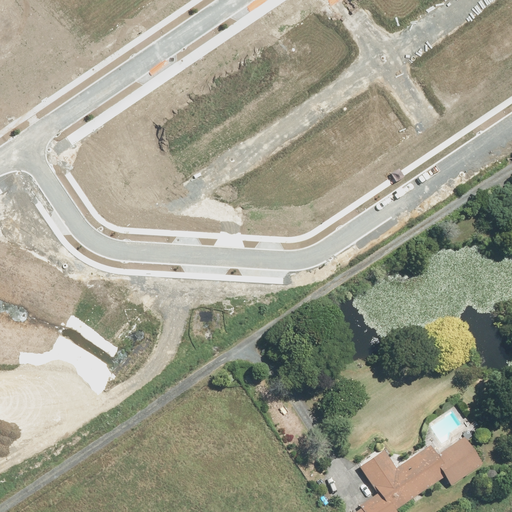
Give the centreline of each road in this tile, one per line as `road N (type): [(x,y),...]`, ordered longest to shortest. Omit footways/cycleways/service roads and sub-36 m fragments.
road 1 (residential): [(511,129),(318,259),(235,262)]
road 2 (residential): [(221,175),(476,0)]
road 3 (residential): [(235,262),(101,249),(78,231),(23,146)]
road 4 (residential): [(23,146),(242,0)]
